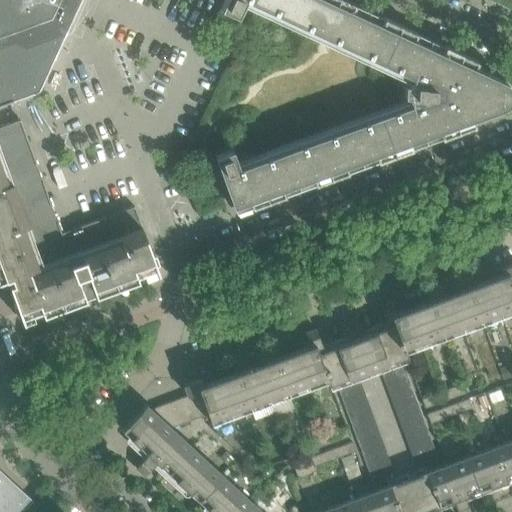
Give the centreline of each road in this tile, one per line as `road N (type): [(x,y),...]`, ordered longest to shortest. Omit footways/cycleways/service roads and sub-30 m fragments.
road 1 (residential): [(158,362),(197,359),(483,255),(511,235)]
road 2 (residential): [(180,256),(511,136)]
